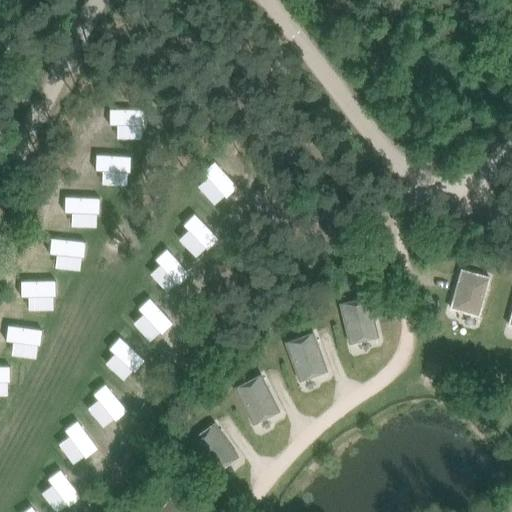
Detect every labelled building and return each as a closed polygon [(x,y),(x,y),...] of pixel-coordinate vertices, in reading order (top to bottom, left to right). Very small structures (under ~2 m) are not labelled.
[(77,224),(75,240),(119,244),(121,228),(77,224)] [(37,249),(30,263),(68,284),(76,270),(37,249)] [(168,255),(155,265),(183,299),(195,289),(168,255)] [(6,277),(36,292),(45,274),(15,259),(6,277)] [(104,293),(132,307),(145,281),(116,267),(104,293)] [(491,277),(461,269),(450,308),(480,317),(491,277)] [(29,290),(21,304),(60,325),(68,311),(29,290)] [(369,296),(340,303),(350,343),(378,336),(369,296)] [(85,325),(117,340),(127,318),(95,303),(85,325)] [(159,315),(152,329),(190,350),(198,336),(159,315)] [(0,320),(0,338),(31,355),(38,341),(0,320)] [(314,332),(286,342),(300,380),(328,371),(314,332)] [(124,341),(116,355),(155,376),(162,362),(124,341)] [(0,365),(0,383),(23,396),(30,382),(0,365)] [(95,372),(87,386),(126,406),(134,392),(95,372)] [(262,374),(235,387),(253,423),(280,410),(262,374)] [(66,402),(75,382),(60,375),(51,396),(66,402)] [(67,401),(76,408),(88,392),(79,385),(67,401)] [(86,412),(79,426),(117,447),(125,433),(86,412)] [(215,422),(191,439),(215,473),(239,456),(215,422)] [(57,442),(50,456),(88,477),(96,463),(57,442)] [(14,471),(44,476),(47,457),(18,451),(14,471)] [(49,483),(41,497),(69,511),(82,511),(87,503),(49,483)] [(157,511),(192,511),(171,495),(157,511)]
